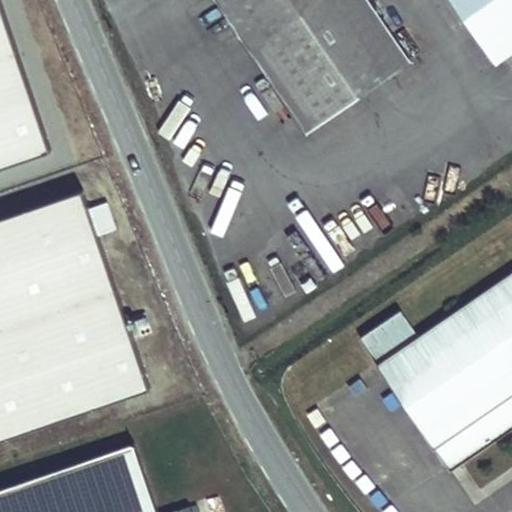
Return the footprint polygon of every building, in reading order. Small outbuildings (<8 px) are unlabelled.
[(216,0),(307,132),(411,60),(369,0),(216,0)] [(511,0),(453,0),(497,62),(511,51),(511,0)] [(0,164),(48,148),(0,8),(0,164)] [(0,436),(146,386),(78,187),(0,213),(0,436)] [(511,427),(511,272),(378,364),(451,470),(511,427)] [(0,511),(155,511),(131,441),(0,485),(0,511)]
